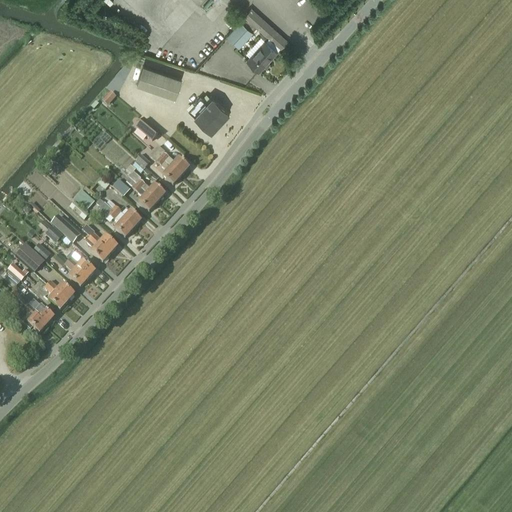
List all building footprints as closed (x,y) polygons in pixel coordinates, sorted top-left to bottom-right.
[(189,0),(171,20),(191,39),(211,18),(190,0),(189,0)] [(305,19),(309,15),(292,0),(284,0),(305,19)] [(257,27),(269,38),(280,48),(287,41),(251,8),(247,13),(260,25),(257,27)] [(260,25),(247,13),(245,16),(247,18),(243,23),(241,21),(227,35),(239,47),(257,27),(260,25)] [(280,48),(269,38),(265,42),(264,41),(247,60),(259,71),(277,52),(280,48)] [(175,98),(181,79),(143,66),(137,85),(175,98)] [(110,93),(106,98),(110,101),(114,97),(110,93)] [(200,97),(188,111),(211,132),(229,113),(212,97),(206,103),(200,97)] [(160,133),(155,129),(143,120),(135,129),(152,143),(160,133)] [(150,151),(157,146),(153,142),(147,147),(150,151)] [(153,152),(181,177),(189,169),(178,159),(174,163),(163,154),(164,153),(157,147),(153,152)] [(173,186),(181,177),(153,152),(149,157),(155,163),(156,162),(161,167),(164,171),(165,170),(167,171),(162,176),(173,186)] [(135,161),(145,170),(150,164),(140,156),(135,161)] [(56,165),(51,170),(56,175),(61,170),(56,165)] [(129,180),(135,185),(135,184),(157,204),(165,195),(162,193),(166,188),(158,181),(149,190),(140,181),(141,180),(133,173),(128,179),(129,180)] [(102,180),(98,184),(105,191),(109,187),(102,180)] [(129,180),(126,183),(131,189),(135,185),(129,180)] [(112,188),(124,198),(130,191),(118,181),(112,188)] [(135,184),(135,185),(131,189),(140,198),(141,197),(142,198),(138,203),(149,213),(157,204),(135,184)] [(85,188),(84,190),(92,197),(93,195),(85,188)] [(75,201),(86,212),(94,204),(82,193),(75,201)] [(100,200),(95,205),(100,209),(98,210),(106,218),(108,216),(114,221),(115,220),(118,217),(112,211),(105,205),(104,204),(100,200)] [(69,208),(84,222),(89,216),(74,202),(69,208)] [(109,202),(105,205),(112,211),(118,217),(121,214),(121,213),(115,208),(109,202)] [(121,214),(118,217),(122,221),(132,231),(141,222),(130,212),(125,217),(121,214)] [(119,224),(114,229),(125,239),(132,231),(122,221),(118,217),(115,220),(119,224)] [(89,238),(110,256),(117,248),(105,237),(101,241),(93,234),(94,233),(86,226),(82,231),(89,238)] [(45,235),(54,244),(62,235),(52,227),(45,235)] [(63,236),(73,245),(80,237),(70,228),(63,236)] [(102,264),(110,256),(89,238),(85,243),(92,249),(93,248),(94,249),(90,253),(102,264)] [(33,251),(45,262),(51,255),(38,245),(33,251)] [(22,248),(15,256),(34,274),(41,266),(22,248)] [(68,262),(67,263),(87,281),(94,273),(82,262),(74,255),(70,259),(68,262)] [(80,289),(87,281),(67,263),(64,266),(72,273),(68,278),(80,289)] [(25,277),(12,265),(7,270),(21,282),(25,277)] [(20,283),(10,274),(5,279),(15,288),(20,283)] [(50,283),(47,286),(67,304),(74,296),(62,285),(58,289),(50,283)] [(67,304),(47,286),(43,290),(51,297),(48,301),(60,311),(67,304)] [(17,301),(26,308),(27,309),(46,327),(53,318),(41,308),(37,312),(30,306),(31,304),(22,296),(17,301)] [(39,334),(46,327),(27,309),(18,319),(30,330),(32,328),(39,334)]
